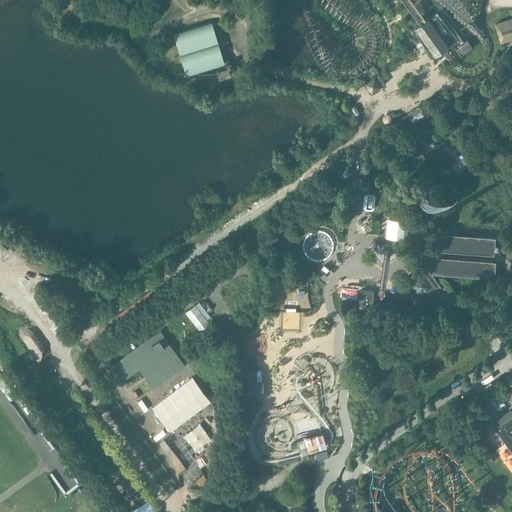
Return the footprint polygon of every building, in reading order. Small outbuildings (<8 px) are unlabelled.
[(420,23),(416,27),(436,55),(443,50),(448,46),(450,45),(441,33),(429,17),(424,21),(420,23)] [(511,19),(496,24),(501,40),(510,37),(511,36),(511,19)] [(212,22),(173,34),(186,76),(224,64),(212,22)] [(459,47),(457,49),(457,50),(458,51),(462,56),(473,48),(468,41),(467,42),(459,47)] [(467,55),(471,59),(480,51),(476,46),(467,55)] [(366,84),(372,92),(385,83),(382,78),(379,74),(366,84)] [(409,113),(415,122),(426,115),(422,109),(420,106),(409,113)] [(406,144),(401,147),(409,158),(414,155),(406,144)] [(454,162),(452,164),(459,175),(468,168),(461,158),(457,160),(454,162)] [(376,216),(366,216),(366,234),(376,234),(376,216)] [(388,237),(405,239),(407,225),(407,220),(385,218),(384,233),(384,237),(388,237)] [(496,239),(442,234),(441,247),(440,251),(495,255),(496,239)] [(277,237),(276,246),(290,248),(291,239),(277,237)] [(335,257),(334,245),(320,246),(320,251),(315,251),(315,257),(335,257)] [(495,278),(496,262),(432,256),(431,273),(495,278)] [(418,302),(439,287),(424,266),(403,281),(418,302)] [(374,291),(360,289),(359,301),(359,308),(372,309),(373,302),(374,291)] [(194,307),(185,314),(199,333),(209,326),(194,307)] [(122,341),(125,346),(129,343),(133,350),(113,364),(124,379),(139,369),(153,389),(185,366),(160,331),(135,348),(131,342),(132,341),(128,336),(122,341)] [(252,383),(253,383),(264,383),(264,372),(258,372),(252,372),(252,383)] [(264,383),(253,383),(253,396),(258,396),(267,396),(267,383),(264,383)] [(156,412),(183,396),(177,387),(150,402),(156,412)] [(135,402),(146,420),(155,414),(144,396),(135,402)] [(507,415),(511,409),(511,407),(504,398),(497,405),(507,415)] [(511,414),(495,427),(506,443),(511,451),(511,414)] [(179,463),(189,456),(171,430),(161,437),(179,463)] [(327,451),(317,454),(319,460),(329,457),(327,451)]
